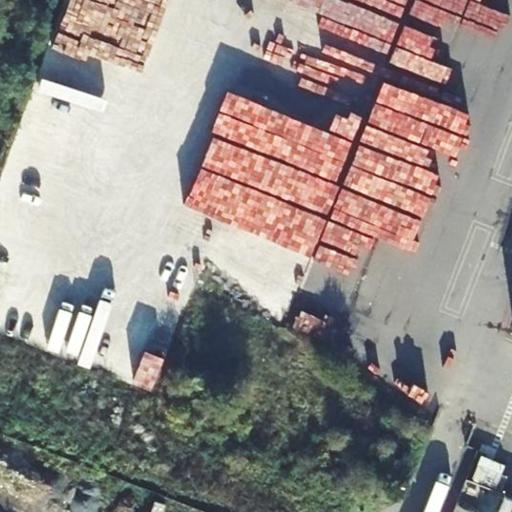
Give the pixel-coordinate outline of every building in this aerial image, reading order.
[(462,144),(485,70),(406,45),(377,138),(422,153),(428,134),(462,144)] [(333,228),(326,247),(384,267),(391,248),(333,228)] [(379,473),(397,480),(403,465),(384,458),(379,473)] [(473,480),(495,486),(501,465),(480,459),(473,480)] [(511,511),(511,499),(506,497),(499,511),(511,511)]
